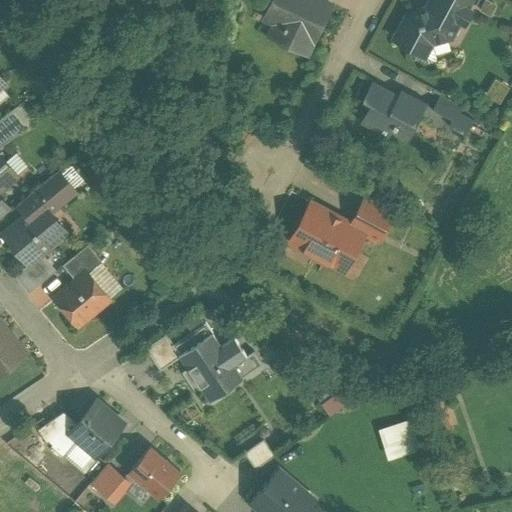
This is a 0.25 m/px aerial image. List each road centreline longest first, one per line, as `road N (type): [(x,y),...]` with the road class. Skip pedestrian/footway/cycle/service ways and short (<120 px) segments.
road 1 (residential): [(376,0),(274,194)]
road 2 (residential): [(71,377),(95,364),(213,474)]
